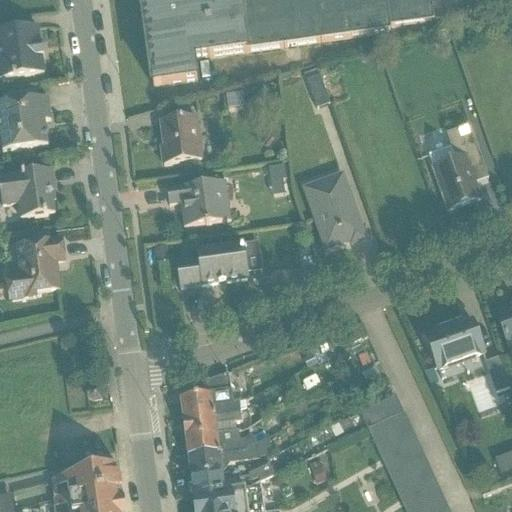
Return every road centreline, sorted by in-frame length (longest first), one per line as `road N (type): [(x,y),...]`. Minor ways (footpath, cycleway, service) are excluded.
road 1 (residential): [(132,385),(511,250)]
road 2 (residential): [(79,0),(132,385)]
road 3 (residential): [(132,385),(149,511)]
